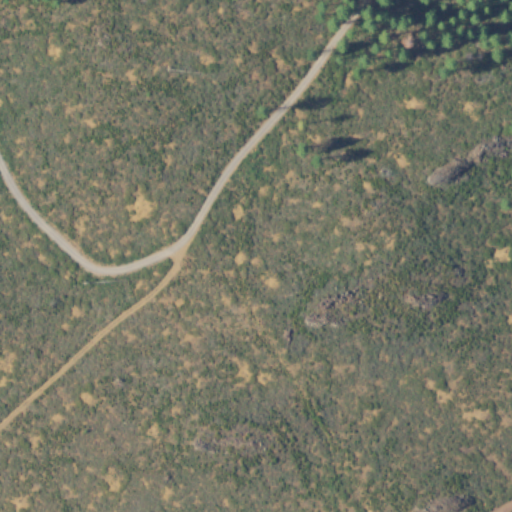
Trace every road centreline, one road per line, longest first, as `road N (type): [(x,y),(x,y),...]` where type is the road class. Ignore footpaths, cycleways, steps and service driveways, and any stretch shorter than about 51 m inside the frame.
road 1 (track): [(0,419),(156,281),(229,157),(362,0)]
road 2 (track): [(0,176),(81,267),(97,272),(176,248)]
